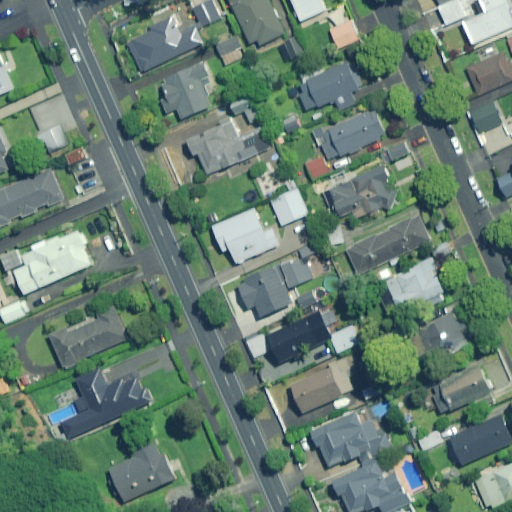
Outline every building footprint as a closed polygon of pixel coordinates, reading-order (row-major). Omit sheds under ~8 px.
[(223,20),(214,0),(213,0),(193,9),(200,24),(177,34),(173,24),(126,45),(140,74),(204,45),(197,31),(223,20)] [(286,35),(269,0),(229,0),(250,45),(258,42),(260,47),(286,35)] [(291,0),(302,24),(327,13),(321,0),(291,0)] [(458,0),(455,0),(438,7),(446,27),(466,19),(458,0)] [(511,19),(509,14),(511,12),(511,11),(507,0),(478,0),(485,16),(465,25),(473,45),(511,29),(511,19)] [(361,41),(352,21),(331,31),(339,50),(361,41)] [(243,49),(236,35),(216,45),(226,67),(242,59),(238,52),(243,49)] [(303,55),(296,38),(279,46),(287,63),(303,55)] [(511,83),(511,67),(508,59),(506,60),(503,54),(467,70),(479,98),(511,83)] [(0,97),(15,90),(0,56),(0,97)] [(368,83),(355,57),(324,73),(299,85),(303,93),(298,96),(307,113),(334,100),(339,112),(358,103),(352,91),(368,83)] [(217,93),(203,61),(161,79),(171,102),(164,105),(168,115),(178,111),(182,120),(213,107),(208,97),(217,93)] [(502,125),(493,103),(471,113),(480,134),(502,125)] [(386,136),(376,112),(370,114),(370,112),(324,131),(323,126),(311,131),(319,148),(323,147),(329,161),(339,157),(340,159),(349,155),(349,156),(363,151),(363,149),(381,141),(380,138),(386,136)] [(208,176),(262,155),(258,144),(263,142),(258,131),(240,138),(233,122),(188,141),(194,157),(199,155),(208,176)] [(60,128),(41,136),(44,144),(46,143),(50,153),(67,146),(60,128)] [(5,151),(0,137),(0,175),(9,172),(1,153),(5,151)] [(410,154),(405,143),(388,150),(393,162),(410,154)] [(89,156),(84,145),(63,154),(69,166),(89,156)] [(330,174),(322,157),(305,165),(313,182),(330,174)] [(511,163),(511,164),(511,173),(497,180),(506,198),(511,195),(511,163)] [(355,221),(382,208),(392,211),(397,192),(385,165),(327,191),(340,220),(352,214),(355,221)] [(0,228),(12,224),(11,221),(22,216),(23,219),(39,212),(37,210),(48,205),(49,207),(64,201),(50,170),(0,191),(0,228)] [(309,216),(298,190),(271,201),(282,227),(309,216)] [(265,233),(255,210),(213,228),(224,254),(231,251),(237,266),(281,247),(274,229),(265,233)] [(432,243),(419,215),(387,229),(388,231),(377,236),(376,234),(353,245),(354,248),(347,251),(359,278),(432,243)] [(439,218),(431,221),(437,234),(445,230),(439,218)] [(341,227),(324,229),(327,247),(344,245),(341,227)] [(81,236),(80,232),(63,239),(60,241),(59,237),(46,243),(33,248),(35,252),(21,258),(17,250),(0,257),(14,290),(21,287),(25,296),(93,266),(85,246),(89,244),(85,234),(81,236)] [(314,280),(307,266),(311,257),(311,256),(316,254),(311,245),(298,250),(301,258),(292,262),(291,259),(243,280),(245,284),(237,287),(248,310),(254,307),(260,319),(295,304),(288,290),(292,288),(299,305),(315,298),(308,282),(314,280)] [(441,296),(448,293),(434,259),(387,281),(389,287),(382,290),(390,309),(396,306),(403,320),(444,302),(441,296)] [(387,269),(372,277),(377,285),(391,278),(387,269)] [(30,315),(24,300),(0,309),(0,313),(4,325),(30,315)] [(48,336),(63,372),(87,361),(86,359),(128,341),(113,307),(96,315),(97,316),(68,329),(67,327),(48,336)] [(460,312),(411,337),(416,347),(412,349),(417,360),(422,358),(433,380),(482,356),(460,312)] [(319,344),(329,340),(329,332),(321,313),(307,319),(306,317),(267,335),(280,365),(320,348),(319,344)] [(333,346),(330,348),(333,353),(336,352),(338,355),(361,344),(353,326),(332,336),(331,342),(333,346)] [(403,326),(391,332),(399,348),(411,341),(403,326)] [(269,353),(262,333),(246,339),(254,359),(269,353)] [(354,376),(346,359),(329,366),(330,368),(290,385),(303,415),(354,393),(348,378),(354,376)] [(492,394),(481,366),(430,387),(441,415),(492,394)] [(107,385),(100,370),(76,380),(96,428),(152,403),(145,388),(142,390),(137,379),(124,384),(122,378),(107,385)] [(363,466),(377,460),(373,451),(382,447),(366,409),(311,432),(318,448),(320,447),(329,468),(359,455),(363,466)] [(511,438),(502,415),(493,419),(494,422),(456,437),(467,464),(511,445),(511,438)] [(443,443),(437,431),(420,440),(426,452),(443,443)] [(160,448),(136,459),(110,470),(125,504),(175,481),(160,448)] [(377,460),(363,466),(364,468),(333,482),(339,497),(342,496),(348,511),(363,511),(369,510),(369,511),(385,511),(396,508),(396,510),(411,504),(398,472),(384,477),(377,460)] [(511,465),(476,482),(489,511),(511,501),(511,465)]
